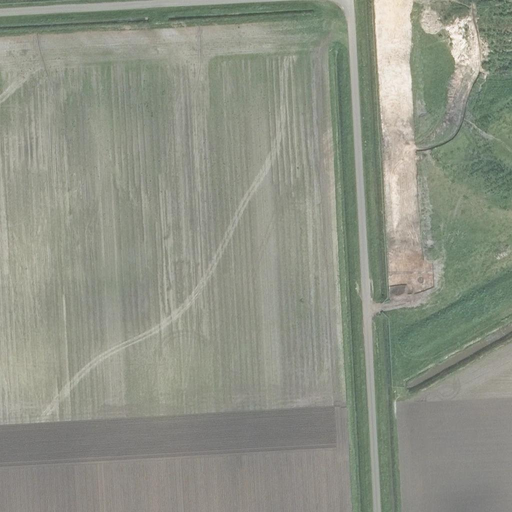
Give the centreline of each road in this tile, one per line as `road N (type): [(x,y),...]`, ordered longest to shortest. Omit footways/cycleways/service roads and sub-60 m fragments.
road 1 (unclassified): [(376,511),(349,0)]
road 2 (unclassified): [(0,13),(239,0)]
